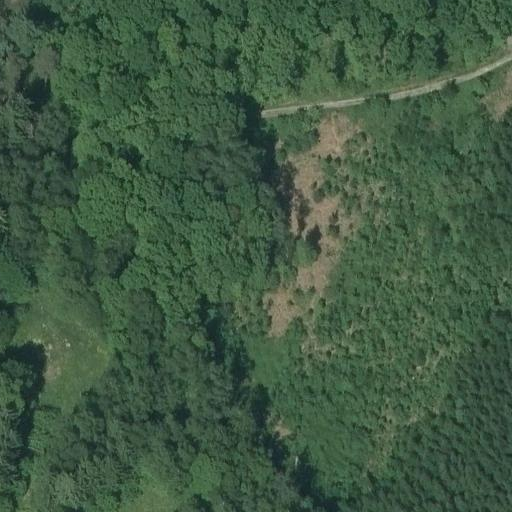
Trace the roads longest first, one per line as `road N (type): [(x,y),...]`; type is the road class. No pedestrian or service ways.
road 1 (track): [(85,155),(189,121),(405,96),(511,55)]
road 2 (track): [(85,155),(24,0)]
